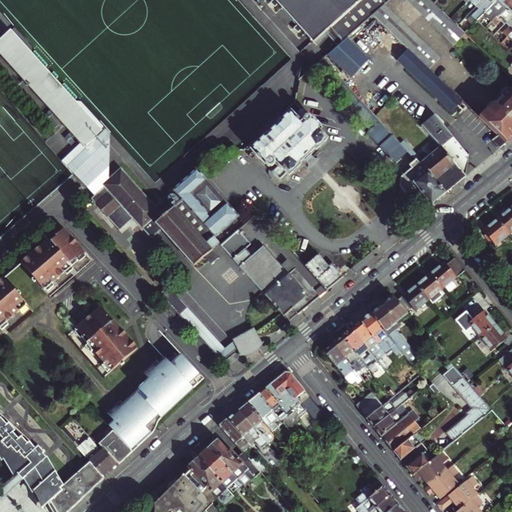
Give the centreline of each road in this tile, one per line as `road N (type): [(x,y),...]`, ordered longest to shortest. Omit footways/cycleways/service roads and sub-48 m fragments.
road 1 (residential): [(56,202),(231,394)]
road 2 (residential): [(289,347),(423,511)]
road 3 (secondary): [(289,347),(441,222)]
road 4 (secondary): [(96,511),(231,394)]
road 5 (unknown): [(505,170),(388,62)]
